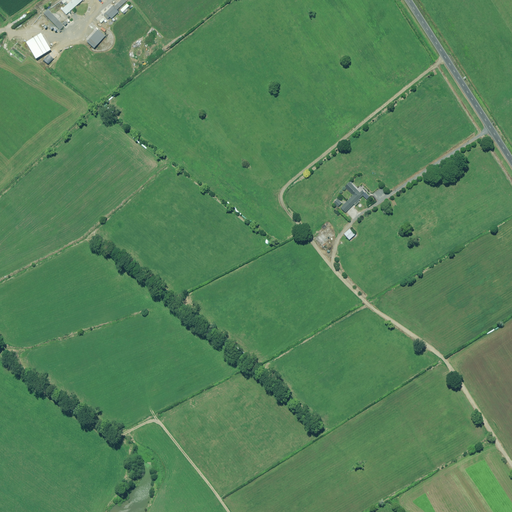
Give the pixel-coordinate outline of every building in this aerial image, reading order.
[(72,0),(73,0),(63,9),(67,14),(83,0),(72,0)] [(112,19),(114,17),(120,12),(118,10),(127,1),(126,0),(122,0),(115,7),(114,6),(104,15),(109,19),(111,17),(112,19)] [(130,6),(128,4),(121,10),(123,12),(130,6)] [(59,30),(61,32),(62,31),(61,29),(65,26),(49,9),(45,13),(60,29),(59,30)] [(106,36),(99,30),(89,42),(96,48),(106,36)] [(38,59),(53,50),(51,46),(52,45),(51,43),(50,44),(43,33),(28,42),(38,59)] [(55,59),(50,54),(45,59),(49,64),(55,59)] [(361,193),(350,182),(346,187),(354,195),(342,208),(346,213),(355,204),(357,206),(360,202),(359,200),(364,195),(368,199),(371,196),(364,189),(361,193)] [(356,235),(351,229),(345,234),(350,240),(356,235)]
